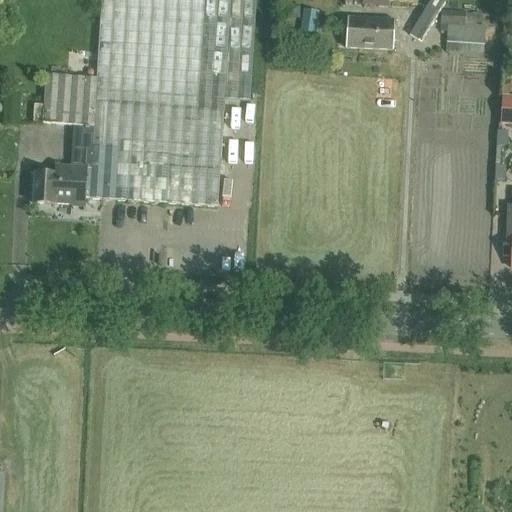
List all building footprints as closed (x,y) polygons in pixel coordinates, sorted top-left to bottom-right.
[(43,126),(74,128),(72,151),(92,153),(91,171),(86,171),(54,169),(54,176),(35,175),(33,205),(54,207),(54,205),(71,206),(72,200),(218,209),(224,101),(250,103),(256,0),(101,0),(96,80),(46,77),(43,126)] [(388,9),(388,0),(344,0),(345,1),(362,3),(362,7),(388,9)] [(483,56),(486,27),(464,26),(466,13),(441,13),(441,33),(446,33),(445,54),(483,56)] [(393,52),(395,22),(348,19),(346,49),(393,52)] [(18,126),(20,90),(6,89),(4,125),(18,126)] [(511,97),(503,97),(502,121),(511,121),(511,97)] [(258,132),(260,109),(250,108),(248,131),(258,132)] [(225,165),(235,165),(235,143),(225,143),(225,165)] [(222,193),(221,210),(231,210),(232,193),(222,193)]
